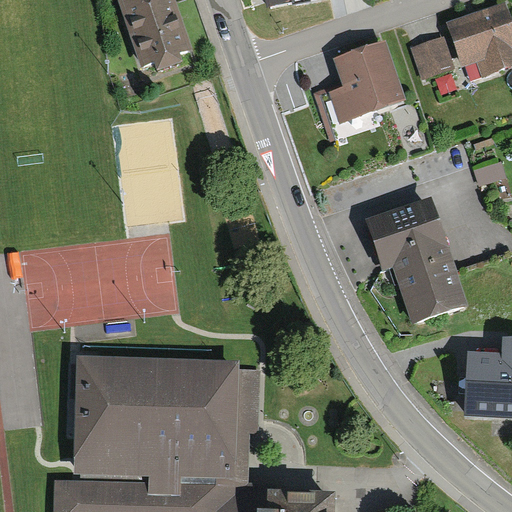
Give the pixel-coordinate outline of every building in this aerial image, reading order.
[(116,0),(143,72),(154,68),(158,81),(188,70),(183,58),(195,54),(175,0),(167,0),(161,2),(159,0),(116,0)] [(264,0),(268,18),(335,4),(334,0),(264,0)] [(511,14),(509,5),(448,26),(464,72),(479,67),(483,81),(511,72),(511,14)] [(444,38),(412,50),(423,83),(456,72),(444,38)] [(343,87),(315,96),(332,145),(382,128),(377,115),(407,104),(388,45),(334,64),(343,87)] [(481,184),(507,179),(504,162),(478,167),(481,184)] [(433,203),(366,225),(384,276),(394,273),(415,331),(470,312),(469,308),(457,274),(433,203)] [(511,254),(457,274),(469,308),(511,298),(511,254)] [(52,280),(54,324),(175,316),(172,273),(52,280)] [(469,357),(468,422),(511,422),(511,341),(501,341),(502,358),(469,357)] [(248,369),(81,365),(78,488),(60,487),(59,511),(341,511),(342,501),(280,500),(281,489),(254,488),(255,456),(246,456),(248,369)]
